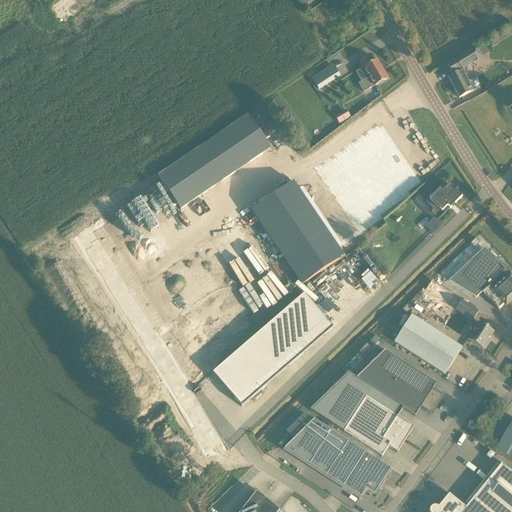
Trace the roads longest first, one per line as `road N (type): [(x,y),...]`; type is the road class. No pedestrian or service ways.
road 1 (unclassified): [(325,511),(236,438),(489,190)]
road 2 (unclassified): [(489,190),(375,0)]
road 3 (unclassified): [(385,511),(511,342)]
